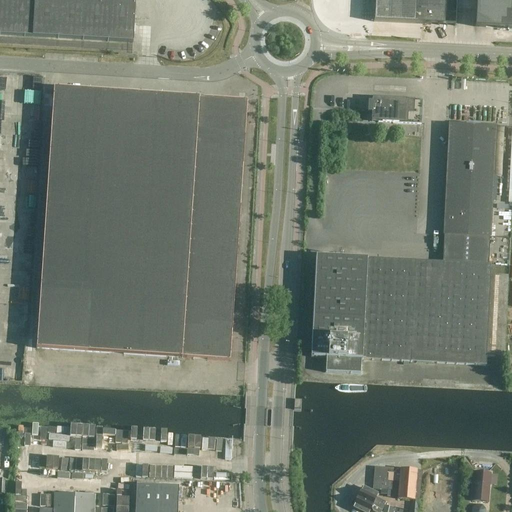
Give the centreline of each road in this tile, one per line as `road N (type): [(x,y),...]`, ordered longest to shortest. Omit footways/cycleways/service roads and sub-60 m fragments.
road 1 (unknown): [(44,66),(30,365),(58,378),(207,381)]
road 2 (tertiary): [(279,511),(274,446),(293,71)]
road 3 (tertiary): [(279,72),(260,511)]
road 4 (unclassified): [(257,54),(207,75),(0,64)]
road 5 (residential): [(343,511),(344,491),(373,459),(456,453),(496,456),(511,473),(508,511)]
road 6 (unclassified): [(511,55),(314,46)]
